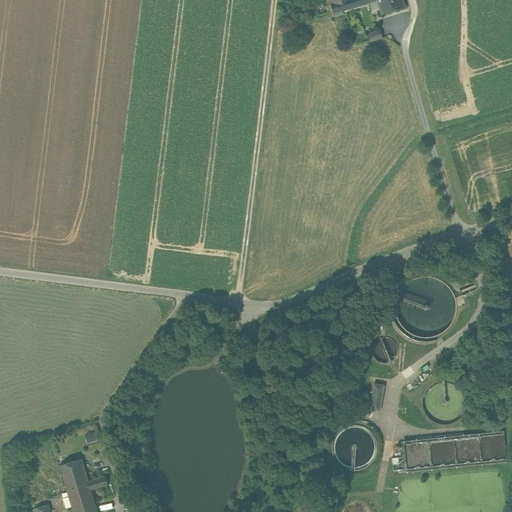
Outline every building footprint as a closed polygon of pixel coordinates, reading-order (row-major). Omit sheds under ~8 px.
[(335,0),(336,2),(333,3),(330,4),(334,16),(343,14),(342,11),(351,9),(348,0),(335,0)] [(348,0),(351,9),(370,3),(378,1),(377,0),(348,0)] [(377,0),(378,1),(380,9),(382,14),(404,7),(401,0),(377,0)] [(380,9),(378,1),(370,3),(373,11),(380,9)] [(379,31),(368,35),(370,41),(381,38),(379,31)] [(469,339),(435,363),(436,364),(438,368),(472,343),(469,339)] [(436,364),(406,385),(410,390),(439,369),(438,368),(436,364)] [(384,386),(374,384),(370,409),(379,411),(384,386)] [(81,459),(59,465),(66,488),(88,481),(81,459)] [(105,476),(88,481),(91,492),(95,491),(94,489),(108,484),(105,476)] [(97,511),(91,492),(88,481),(66,488),(73,511),(97,511)]
